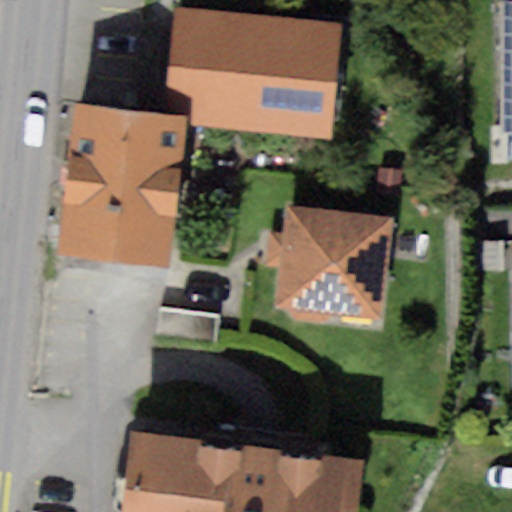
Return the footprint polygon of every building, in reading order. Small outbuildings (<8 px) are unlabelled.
[(511,0),(498,1),(498,137),(511,136),(511,0)] [(337,38),(177,22),(167,124),(327,139),(337,38)] [(188,131),(80,120),(65,264),(138,272),(172,276),(188,131)] [(400,231),(290,218),(279,318),(389,331),(400,231)] [(161,307),(158,339),(214,345),(217,313),(161,307)] [(359,511),(363,470),(133,445),(125,511),(359,511)]
